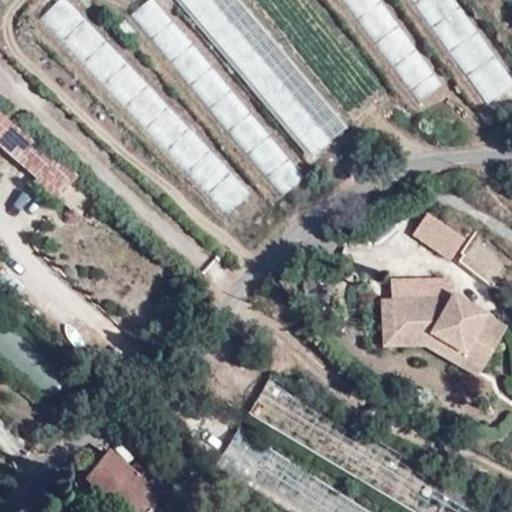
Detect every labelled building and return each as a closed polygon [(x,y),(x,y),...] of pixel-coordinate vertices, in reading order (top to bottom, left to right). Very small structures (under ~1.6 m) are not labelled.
[(188,0),(310,142),(344,115),(246,0),(188,0)] [(385,80),(316,0),(257,0),(351,109),(385,80)] [(145,2),(130,13),(148,37),(163,26),(145,2)] [(0,126),(11,115),(0,104),(0,126)] [(37,142),(11,115),(0,126),(0,139),(41,182),(65,157),(43,135),(37,142)] [(465,235),(429,211),(415,232),(451,255),(465,235)] [(451,292),(451,276),(394,277),(394,297),(390,297),(392,332),(438,330),(463,345),(460,355),(481,366),(506,324),(451,292)] [(478,372),(481,366),(460,355),(463,345),(438,330),(392,332),(390,297),(382,297),(384,343),(426,342),(478,372)] [(429,511),(451,511),(468,483),(264,358),(243,396),(429,511)] [(308,511),(394,511),(233,412),(210,450),(308,511)] [(140,441),(128,434),(121,444),(106,431),(83,462),(111,483),(140,441)] [(143,459),(150,450),(140,441),(111,483),(137,505),(161,473),(143,459)]
